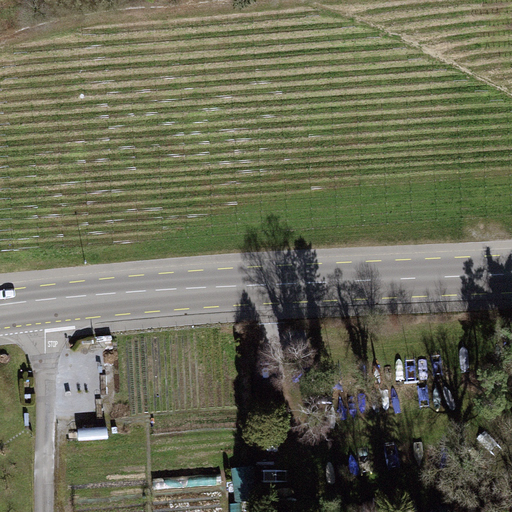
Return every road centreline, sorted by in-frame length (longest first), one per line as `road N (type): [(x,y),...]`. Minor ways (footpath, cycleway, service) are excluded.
road 1 (primary): [(511,273),(145,292),(0,309)]
road 2 (track): [(318,0),(51,24),(0,43)]
